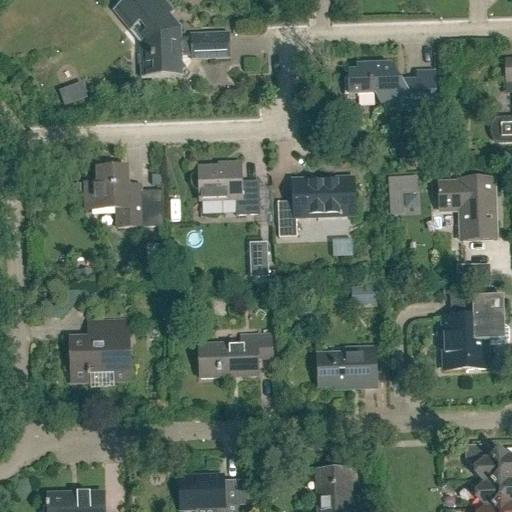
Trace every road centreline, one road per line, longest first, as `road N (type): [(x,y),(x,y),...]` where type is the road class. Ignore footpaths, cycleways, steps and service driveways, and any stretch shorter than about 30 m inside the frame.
road 1 (residential): [(511,33),(304,39),(289,56),(290,116),(269,136),(54,139),(29,152),(0,187)]
road 2 (residential): [(24,453),(46,438),(511,420)]
road 3 (residential): [(0,195),(13,207),(24,453)]
